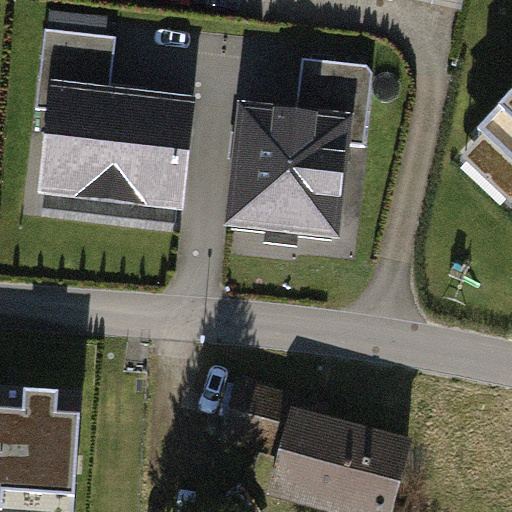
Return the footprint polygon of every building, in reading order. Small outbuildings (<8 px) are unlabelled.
[(43,74),(102,81),(108,31),(35,23),(26,102),(40,104),(43,74)] [(293,54),(288,98),(340,105),(336,137),(355,139),(365,63),(293,54)] [(102,81),(43,74),(40,104),(30,182),(176,200),(189,92),(102,81)] [(511,79),(451,145),(511,201),(511,79)] [(288,98),(231,92),(216,212),(325,225),(336,137),(340,105),(288,98)] [(219,375),(204,445),(267,458),(276,413),(281,388),(219,375)] [(0,511),(80,511),(87,402),(0,397),(0,511)] [(375,511),(394,446),(276,413),(267,458),(257,483),(363,511),(375,511)]
